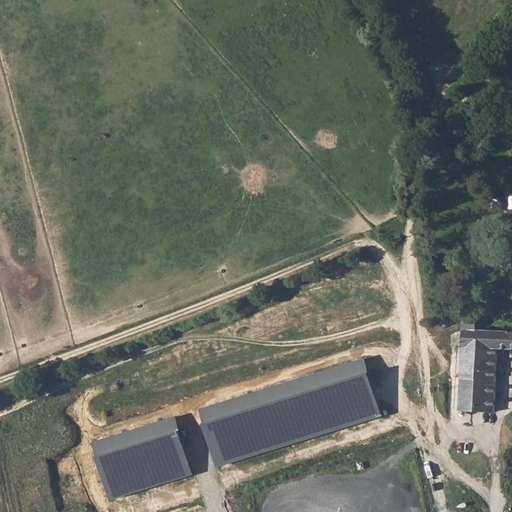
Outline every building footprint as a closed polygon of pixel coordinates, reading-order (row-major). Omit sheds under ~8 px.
[(461,315),(461,329),(478,330),(478,316),(461,315)] [(461,329),(457,413),(495,414),(498,349),(511,349),(511,331),(478,330),(461,329)] [(383,418),(365,355),(202,409),(216,469),(378,419),(383,418)] [(195,475),(177,414),(93,442),(109,500),(195,475)] [(511,418),(507,417),(502,433),(511,435),(511,418)]
